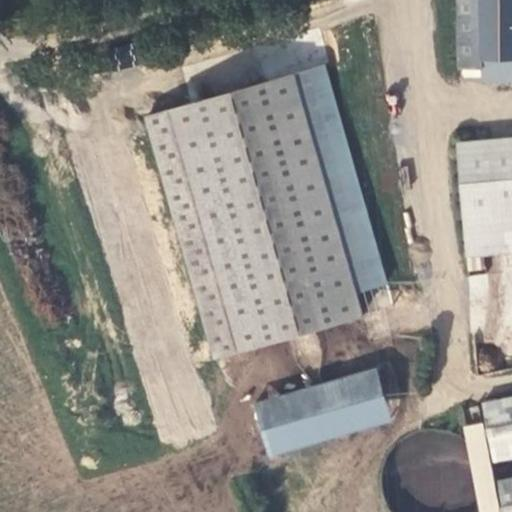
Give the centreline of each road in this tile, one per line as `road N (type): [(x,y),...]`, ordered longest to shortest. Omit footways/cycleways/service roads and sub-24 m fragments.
road 1 (unclassified): [(413,0),(431,246)]
road 2 (unclassified): [(0,41),(41,43),(199,0)]
